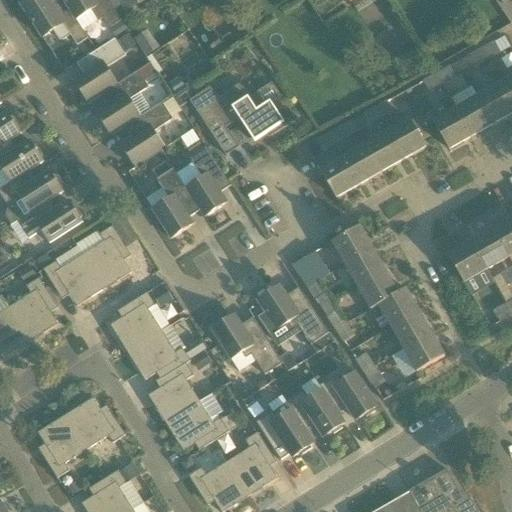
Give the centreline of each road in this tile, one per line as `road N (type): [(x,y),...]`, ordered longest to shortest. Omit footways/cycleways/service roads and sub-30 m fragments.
road 1 (residential): [(301,229),(193,296),(177,291),(0,14)]
road 2 (residential): [(302,511),(476,405)]
road 3 (residential): [(181,511),(168,476),(101,370)]
road 4 (residential): [(301,229),(327,234),(414,186),(430,212)]
road 5 (residential): [(101,370),(86,331),(162,280)]
